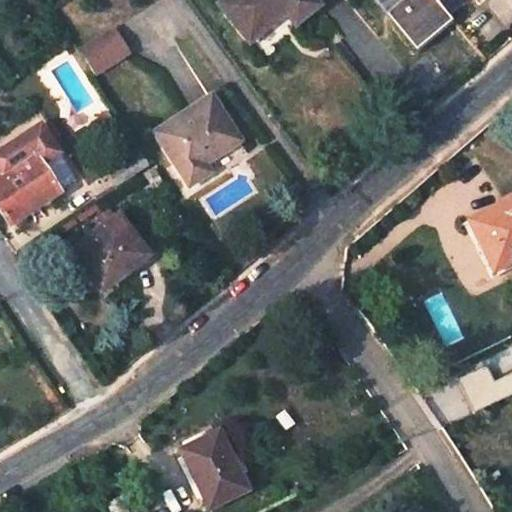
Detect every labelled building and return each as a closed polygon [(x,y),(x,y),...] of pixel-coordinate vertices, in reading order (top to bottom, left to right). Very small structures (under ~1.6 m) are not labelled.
[(314,2),(312,0),(219,0),(217,2),(246,39),(282,9),(291,20),(314,2)] [(376,0),(416,50),(451,21),(444,13),(433,0),(376,0)] [(459,0),(433,0),(444,13),(459,0)] [(112,30),(77,53),(92,75),(126,52),(112,30)] [(204,162),(238,140),(208,95),(153,132),(187,185),(210,170),(204,162)] [(138,154),(106,174),(114,186),(146,167),(138,154)] [(34,158),(0,179),(0,211),(9,225),(58,193),(34,158)] [(511,199),(468,221),(492,269),(511,259),(511,199)] [(119,218),(73,252),(83,268),(77,273),(94,298),(148,258),(119,218)] [(511,372),(492,382),(484,365),(456,379),(472,412),(511,393),(511,372)] [(216,435),(178,454),(206,511),(209,511),(245,494),(216,435)] [(104,507),(106,511),(123,511),(117,501),(104,507)]
